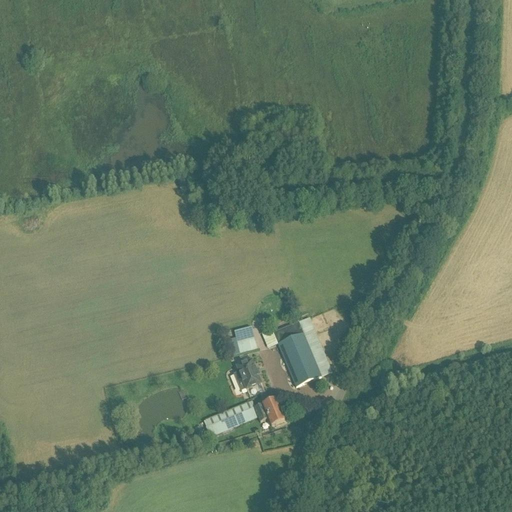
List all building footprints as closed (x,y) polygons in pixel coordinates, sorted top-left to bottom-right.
[(188,178),(177,181),(179,191),(191,188),(188,178)] [(304,335),(322,379),(332,375),(314,331),(310,321),(300,325),(304,335)] [(274,335),(279,346),(304,335),(300,325),(274,335)] [(241,355),(258,350),(252,328),(235,332),(236,337),(241,355)] [(322,379),(304,335),(279,346),(296,390),(322,379)] [(235,376),(239,387),(244,385),(246,391),(261,385),(252,362),(237,368),(239,374),(235,376)] [(262,407),(268,421),(271,428),(285,423),(276,401),(262,407)] [(262,407),(254,410),(259,420),(260,424),(268,421),(262,407)] [(259,420),(254,410),(210,427),(214,438),(259,420)]
